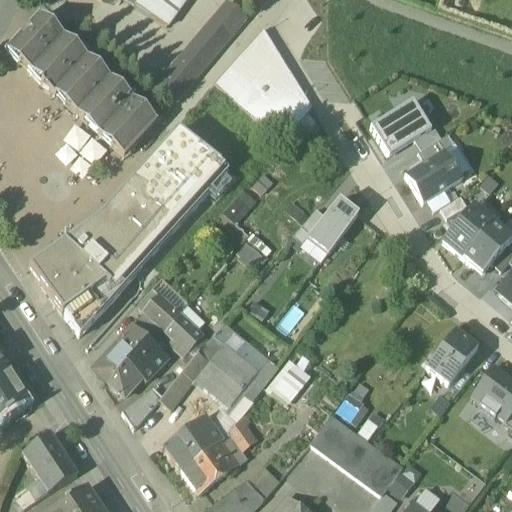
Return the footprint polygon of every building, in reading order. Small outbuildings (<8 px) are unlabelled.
[(117,0),(135,11),(144,0),(117,0)] [(144,0),(135,11),(164,30),(186,0),(144,0)] [(226,8),(199,40),(219,57),(245,25),(226,8)] [(155,127),(38,21),(6,56),(123,163),(155,127)] [(262,34),(212,90),(279,149),(311,112),(262,34)] [(199,40),(154,92),(174,109),(219,57),(199,40)] [(411,107),(369,133),(387,163),(430,137),(411,107)] [(227,176),(176,137),(97,224),(27,274),(61,321),(63,319),(78,341),(227,176)] [(417,159),(423,169),(443,156),(454,151),(448,141),(417,159)] [(423,169),(403,181),(422,210),(462,186),(443,156),(423,169)] [(460,204),(440,216),(446,226),(466,214),(460,204)] [(324,222),(306,243),(327,259),(356,221),(337,207),(324,222)] [(472,211),(441,249),(461,265),(492,228),(472,211)] [(315,215),(292,242),(301,250),(306,243),(324,222),(315,215)] [(511,243),(492,228),(462,265),(481,280),(490,270),(506,250),(511,243)] [(256,273),(264,261),(244,247),(235,259),(256,273)] [(511,255),(506,250),(490,270),(500,278),(511,264),(511,255)] [(511,283),(498,300),(511,312),(511,283)] [(178,321),(151,296),(136,311),(144,318),(165,336),(178,321)] [(144,318),(142,319),(132,331),(147,344),(165,336),(144,318)] [(200,342),(178,321),(165,336),(173,344),(169,347),(183,360),(200,342)] [(147,344),(132,331),(110,355),(125,368),(145,346),(147,344)] [(478,352),(454,334),(425,374),(449,391),(459,377),(478,352)] [(223,350),(212,340),(197,359),(209,368),(223,350)] [(145,346),(125,368),(140,381),(139,382),(145,387),(165,365),(145,346)] [(256,377),(223,350),(209,368),(194,386),(227,413),(256,377)] [(110,355),(94,372),(109,386),(125,368),(110,355)] [(161,403),(158,407),(170,416),(194,386),(209,368),(197,359),(161,403)] [(140,381),(125,368),(109,386),(106,389),(121,402),(139,382),(140,381)] [(287,368),(265,396),(279,407),(301,379),(287,368)] [(0,374),(0,424),(29,407),(5,371),(0,374)] [(495,421),(504,429),(511,418),(511,386),(492,372),(469,402),(479,409),(477,411),(493,423),(495,421)] [(459,377),(449,391),(444,396),(453,403),(468,383),(459,377)] [(334,415),(353,430),(367,412),(358,405),(367,393),(357,385),(334,415)] [(152,394),(120,417),(133,434),(161,403),(152,394)] [(243,400),(226,421),(236,428),(252,407),(243,400)] [(402,473),(330,420),(309,450),(380,502),(402,473)] [(222,446),(204,421),(162,450),(180,476),(222,446)] [(76,480),(49,439),(21,459),(37,485),(46,500),(76,480)] [(222,446),(180,476),(196,499),(246,463),(229,440),(222,446)] [(37,485),(8,504),(14,511),(27,511),(46,500),(37,485)] [(245,488),(211,511),(254,511),(262,505),(245,488)] [(97,511),(85,492),(56,511),(97,511)] [(298,511),(287,502),(277,511),(298,511)]
